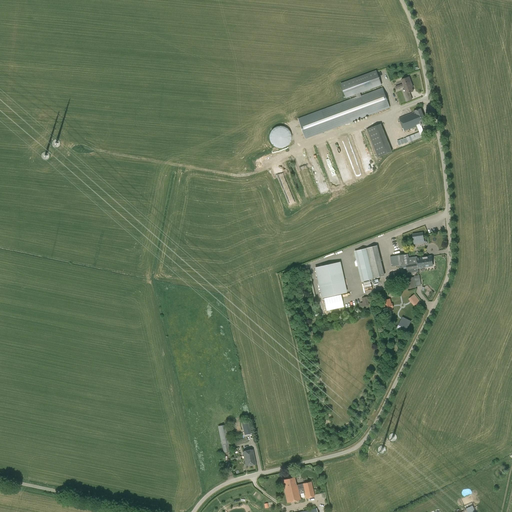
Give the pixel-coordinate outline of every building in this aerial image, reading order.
[(355,95),(356,97),(335,105),(298,118),(305,139),(390,107),(383,88),(361,96),(360,93),(382,85),(376,71),(341,84),(346,98),(355,95)] [(401,80),(403,84),(395,87),(396,90),(404,87),(404,88),(411,86),(412,86),(409,77),(401,80)] [(413,92),(411,86),(404,88),(406,94),(405,94),(407,101),(412,100),(409,93),(413,92)] [(425,136),(421,126),(427,124),(421,108),(414,111),(413,111),(414,112),(399,118),(404,132),(417,127),(419,132),(406,137),(408,143),(425,136)] [(381,124),(366,130),(378,158),(392,152),(381,124)] [(285,147),(288,145),(289,143),(291,141),(291,138),(291,135),(290,132),(289,130),(287,128),(284,127),(281,126),(278,126),(276,127),(273,129),(271,131),(270,134),(269,136),(270,139),(271,142),(272,144),(274,146),(277,148),(280,148),(283,148),(285,147)] [(377,246),(366,248),(357,251),(364,281),(373,279),(385,276),(377,246)] [(410,267),(409,260),(408,254),(390,257),(392,267),(399,266),(400,268),(402,268),(406,267),(410,267)] [(410,267),(406,267),(407,273),(418,271),(418,269),(433,266),(431,256),(409,260),(410,267)] [(347,293),(340,262),(314,268),(321,298),(347,293)] [(405,279),(407,289),(416,288),(416,287),(421,286),(419,275),(414,276),(414,277),(405,279)] [(414,294),(408,299),(416,307),(421,302),(414,294)] [(367,297),(361,298),(362,303),(360,303),(361,307),(369,305),(367,297)] [(386,313),(394,311),(390,298),(383,300),(386,313)] [(403,317),(397,328),(403,331),(405,327),(408,329),(412,321),(403,317)] [(241,422),(244,435),(253,433),(250,420),(241,422)] [(218,426),(223,453),(230,452),(228,444),(231,443),(227,424),(218,426)] [(256,464),(252,449),(243,451),(246,466),(256,464)] [(311,482),(297,485),(296,485),(294,477),(283,480),(284,488),(287,503),(300,500),(298,489),(303,488),(306,499),(314,496),(311,482)]
